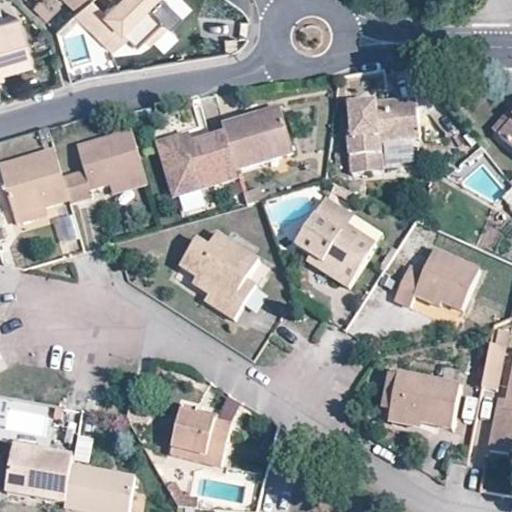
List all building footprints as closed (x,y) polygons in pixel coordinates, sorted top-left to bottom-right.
[(38,0),(32,7),(46,21),(53,13),(38,0)] [(64,0),(76,11),(86,0),(64,0)] [(86,0),(76,11),(72,14),(110,52),(125,37),(134,47),(142,39),(161,20),(166,26),(179,13),(166,0),(86,0)] [(0,73),(1,73),(31,65),(17,19),(0,24),(0,73)] [(161,20),(142,39),(150,48),(169,30),(166,26),(161,20)] [(417,104),(367,108),(367,116),(352,117),(353,142),(349,143),(352,176),(375,175),(374,158),(382,157),(381,146),(397,145),(397,138),(420,136),(417,104)] [(367,116),(367,108),(351,109),(352,117),(367,116)] [(511,125),(511,108),(491,133),(499,139),(511,125)] [(152,124),(151,111),(129,115),(131,128),(152,124)] [(281,111),(253,120),(255,126),(283,117),(281,111)] [(253,120),(224,128),(226,137),(237,173),(294,157),(283,117),(255,126),(253,120)] [(511,125),(499,139),(511,149),(511,125)] [(86,175),(63,182),(70,204),(71,207),(93,200),(92,193),(109,188),(145,177),(133,135),(79,151),(86,175)] [(420,143),(420,136),(397,138),(397,145),(420,143)] [(176,197),(239,179),(237,173),(226,137),(193,147),(164,155),(176,197)] [(164,155),(193,147),(190,138),(162,147),(164,155)] [(63,182),(55,155),(1,170),(14,219),(46,210),(70,204),(63,182)] [(374,158),(375,175),(383,174),(382,157),(374,158)] [(113,199),(149,189),(145,177),(109,188),(113,199)] [(247,208),(260,204),(265,203),(261,191),(244,196),(247,208)] [(206,193),(179,197),(182,214),(209,210),(206,193)] [(349,231),(355,222),(326,204),(296,250),(315,263),(318,258),(326,264),(323,268),(320,272),(350,291),(377,249),(349,231)] [(46,210),(14,219),(17,228),(49,219),(46,210)] [(0,215),(0,244),(8,242),(0,215)] [(384,239),(355,222),(349,231),(377,249),(384,239)] [(181,270),(197,280),(214,292),(210,298),(205,304),(234,323),(243,308),(235,303),(248,283),(260,264),(218,237),(210,250),(197,243),(181,270)] [(463,315),(481,274),(435,254),(424,278),(409,270),(394,301),(409,310),(415,298),(440,310),(443,305),(463,315)] [(318,258),(315,263),(323,268),(326,264),(318,258)] [(214,292),(197,280),(193,286),(210,298),(214,292)] [(257,288),(248,283),(235,303),(243,308),(257,288)] [(391,415),(390,420),(423,427),(453,433),(461,390),(399,377),(399,381),(389,378),(382,413),(391,415)] [(511,378),(506,404),(504,413),(498,411),(489,454),(511,459),(511,378)] [(504,413),(506,404),(499,402),(498,411),(504,413)] [(233,428),(217,424),(196,418),(197,413),(183,409),(170,457),(222,470),(233,428)] [(196,418),(217,424),(218,419),(197,413),(196,418)] [(423,427),(390,420),(389,427),(421,434),(423,427)] [(72,468),(74,461),(15,450),(7,495),(66,506),(72,468)] [(66,506),(65,511),(68,511),(129,511),(135,479),(72,468),(66,506)]
